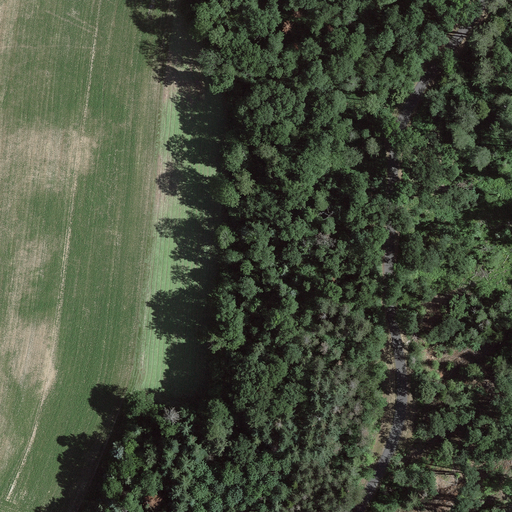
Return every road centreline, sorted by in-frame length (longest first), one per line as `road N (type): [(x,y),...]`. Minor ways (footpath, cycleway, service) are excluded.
road 1 (unclassified): [(482,0),(400,126),(387,272),(401,389),(387,452),(360,511)]
road 2 (track): [(168,0),(134,382),(76,511)]
